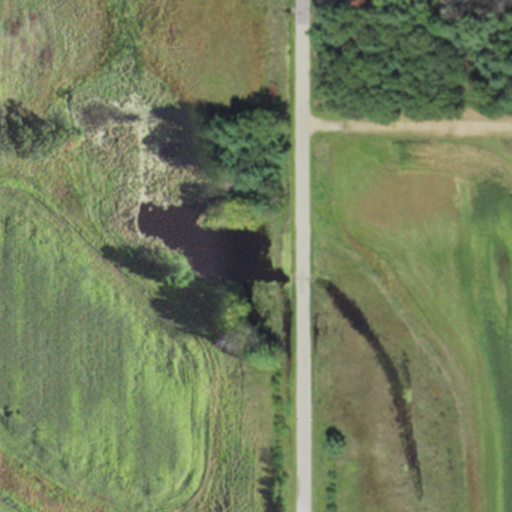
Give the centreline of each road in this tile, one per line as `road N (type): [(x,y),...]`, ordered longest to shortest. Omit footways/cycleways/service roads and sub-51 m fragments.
road 1 (residential): [(301,511),(297,0)]
road 2 (residential): [(298,123),(511,123)]
